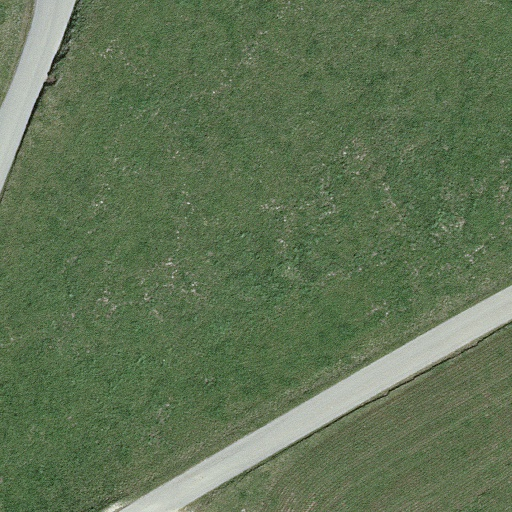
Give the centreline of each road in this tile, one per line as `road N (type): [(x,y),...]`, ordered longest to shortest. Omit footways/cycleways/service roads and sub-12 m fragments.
road 1 (unclassified): [(121,511),(511,285)]
road 2 (unclassified): [(0,125),(54,0)]
